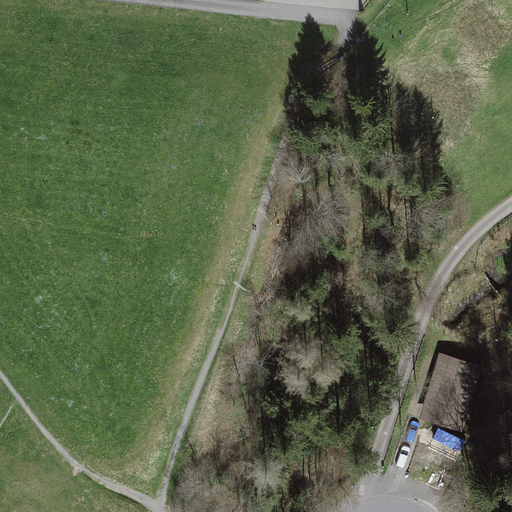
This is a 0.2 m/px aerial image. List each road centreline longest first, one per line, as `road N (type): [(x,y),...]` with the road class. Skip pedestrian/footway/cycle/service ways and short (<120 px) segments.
road 1 (track): [(361,21),(308,96),(162,511)]
road 2 (residential): [(132,0),(361,21)]
road 3 (track): [(162,511),(60,465),(0,374)]
